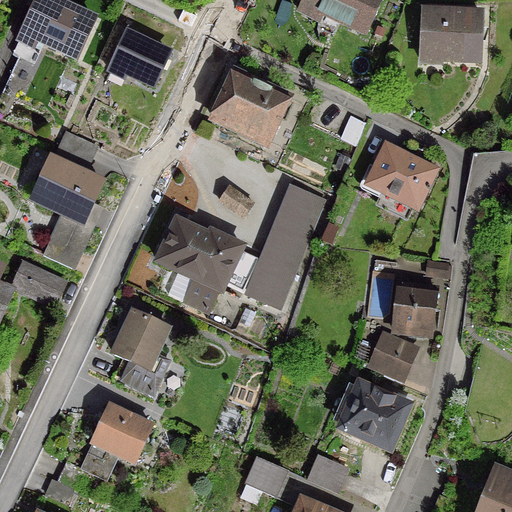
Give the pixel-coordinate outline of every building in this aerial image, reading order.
[(92,22),(44,0),(35,0),(15,45),(16,45),(27,51),(36,55),(41,44),(74,60),(92,22)] [(306,0),(305,5),(301,3),(301,4),(363,34),(378,0),(306,0)] [(439,55),(439,60),(477,62),(479,17),(421,14),(419,65),(420,65),(420,59),(422,55),(439,55)] [(152,86),(166,56),(124,36),(107,73),(108,73),(111,67),(152,86)] [(23,59),(27,51),(16,45),(11,57),(16,59),(0,93),(7,96),(8,93),(36,105),(51,72),(23,59)] [(210,110),(212,118),(211,121),(264,146),(286,101),(232,76),(221,100),(213,103),(210,110)] [(56,148),(85,161),(92,146),(63,133),(56,148)] [(425,188),(433,172),(384,147),(365,186),(415,210),(424,190),(426,191),(427,189),(425,188)] [(78,175),(85,161),(56,148),(50,162),(48,161),(29,201),(71,220),(60,245),(49,240),(41,257),(69,270),(89,226),(82,223),(99,185),(78,175)] [(228,189),(218,203),(240,219),(251,205),(228,189)] [(327,204),(293,191),(250,297),(283,311),(327,204)] [(207,238),(174,222),(155,263),(192,281),(181,303),(206,315),(217,292),(219,293),(222,285),(240,294),(256,261),(238,252),(240,249),(208,234),(207,238)] [(443,279),(445,266),(426,264),(424,276),(443,279)] [(20,266),(12,284),(54,303),(62,286),(20,266)] [(391,332),(428,337),(434,292),(397,287),(391,332)] [(0,313),(9,294),(0,289),(0,313)] [(123,362),(113,383),(149,400),(166,362),(152,356),(165,329),(132,313),(111,356),(123,362)] [(370,368),(400,381),(413,351),(383,338),(370,368)] [(373,391),(372,393),(357,387),(339,430),(387,451),(406,408),(391,401),(392,399),(373,391)] [(149,428),(107,408),(89,444),(132,464),(149,428)] [(306,482),(334,494),(344,470),(316,458),(306,482)] [(271,498),(283,472),(256,460),(244,487),(271,498)] [(64,463),(55,483),(77,493),(82,496),(91,475),(64,463)] [(511,511),(511,478),(494,472),(478,511),(511,511)] [(51,481),(45,496),(44,497),(69,509),(77,493),(55,483),(51,481)] [(322,511),(300,502),(297,509),(295,511),(322,511)]
